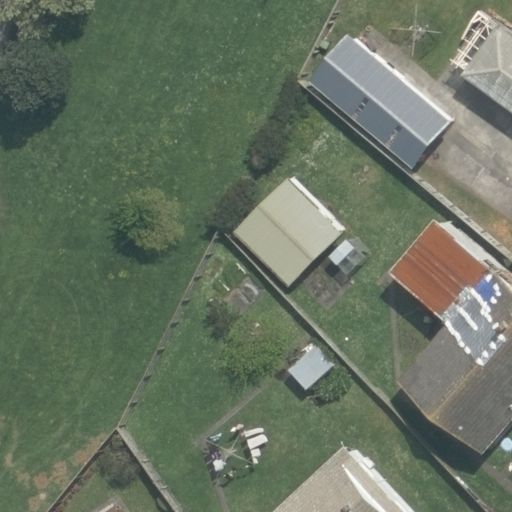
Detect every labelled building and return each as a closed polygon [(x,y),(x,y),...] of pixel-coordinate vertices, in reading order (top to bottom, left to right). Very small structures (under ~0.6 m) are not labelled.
[(511,24),(488,8),(453,58),(511,99),(511,24)] [(460,128),(357,36),(314,83),(417,176),(460,128)] [(351,234),(290,179),(234,242),(295,297),(351,234)] [(511,265),(442,209),(390,273),(443,316),(398,372),(485,443),(511,409),(511,265)] [(412,511),(344,442),(272,511),(412,511)]
